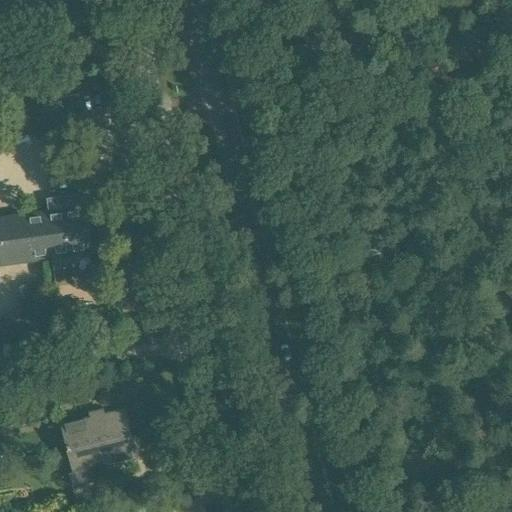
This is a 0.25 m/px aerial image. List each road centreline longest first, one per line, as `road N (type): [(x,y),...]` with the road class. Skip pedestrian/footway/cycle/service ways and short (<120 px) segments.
road 1 (secondary): [(323,511),(220,101)]
road 2 (unclassified): [(192,345),(154,114)]
road 3 (unclassified): [(0,372),(192,345)]
road 4 (unclassified): [(234,511),(192,345)]
